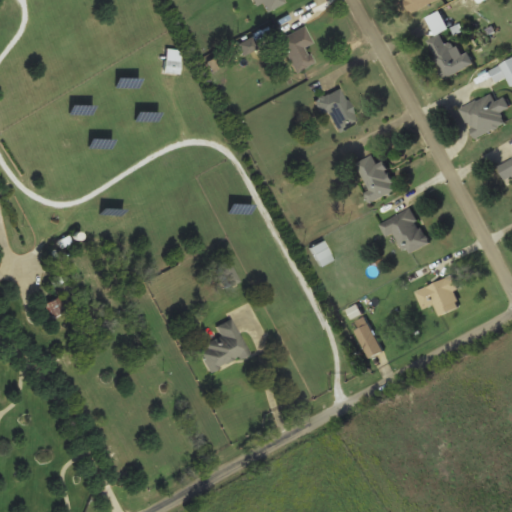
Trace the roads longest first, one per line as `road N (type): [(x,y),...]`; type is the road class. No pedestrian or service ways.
road 1 (residential): [(177,511),(511,326)]
road 2 (residential): [(511,327),(341,0)]
